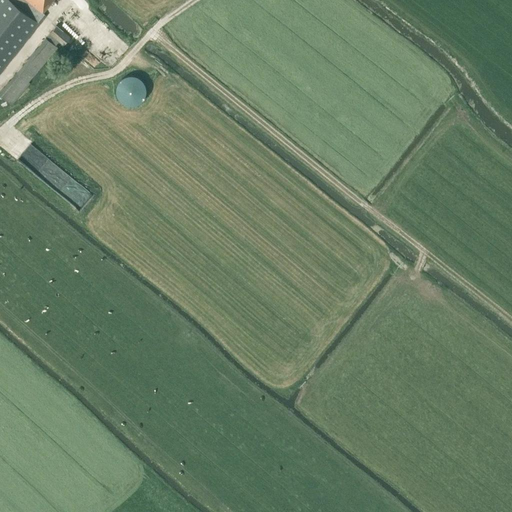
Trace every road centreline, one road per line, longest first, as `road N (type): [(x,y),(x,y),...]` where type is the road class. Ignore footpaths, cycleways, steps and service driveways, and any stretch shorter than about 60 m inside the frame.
road 1 (track): [(150,32),(511,320)]
road 2 (track): [(0,133),(75,80),(115,72),(150,32),(196,0)]
road 3 (track): [(423,251),(409,300),(476,329),(511,358)]
